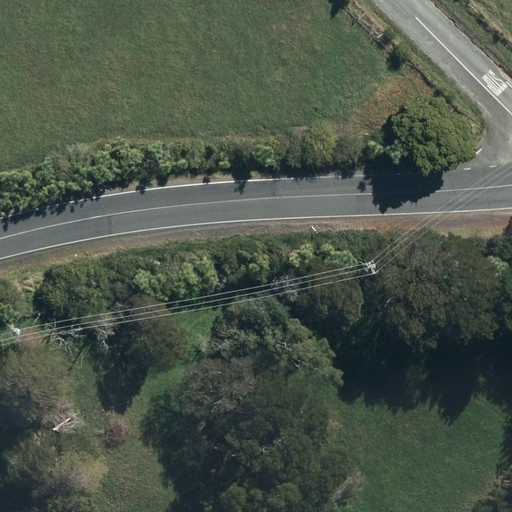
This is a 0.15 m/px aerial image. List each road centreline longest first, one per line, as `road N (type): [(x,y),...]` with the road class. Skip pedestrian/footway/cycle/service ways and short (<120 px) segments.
road 1 (secondary): [(0,241),(229,201),(511,186)]
road 2 (unclassified): [(395,0),(511,115)]
